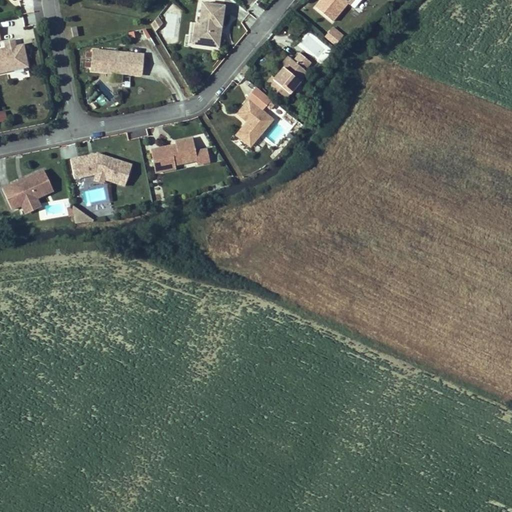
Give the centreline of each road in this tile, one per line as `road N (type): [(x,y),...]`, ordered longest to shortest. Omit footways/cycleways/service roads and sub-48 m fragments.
road 1 (residential): [(77,130),(195,105),(284,0)]
road 2 (residential): [(52,0),(77,130)]
